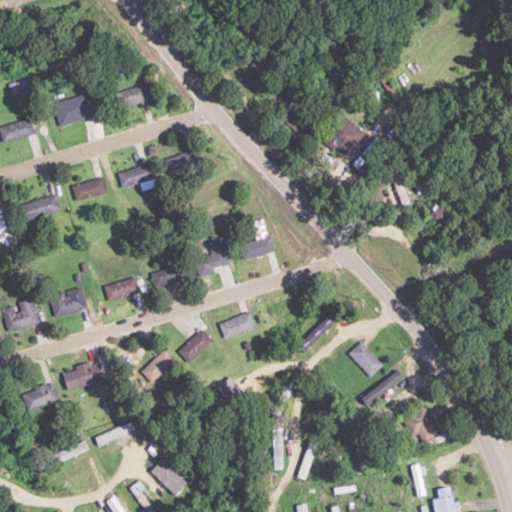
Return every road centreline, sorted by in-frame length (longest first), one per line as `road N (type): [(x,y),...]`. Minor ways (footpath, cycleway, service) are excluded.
road 1 (tertiary): [(133,0),(213,106),(464,392),(495,462),(506,511)]
road 2 (residential): [(0,361),(350,254)]
road 3 (residential): [(0,171),(213,106)]
